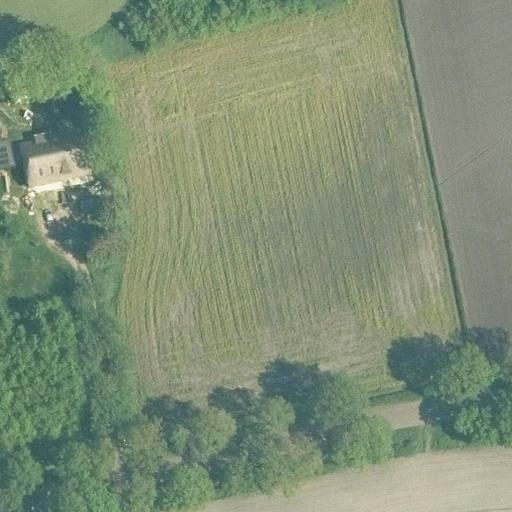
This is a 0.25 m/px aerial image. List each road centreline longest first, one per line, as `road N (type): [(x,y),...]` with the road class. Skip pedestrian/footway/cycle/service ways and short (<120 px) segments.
road 1 (tertiary): [(0,509),(511,399)]
road 2 (track): [(121,0),(91,33),(0,64)]
